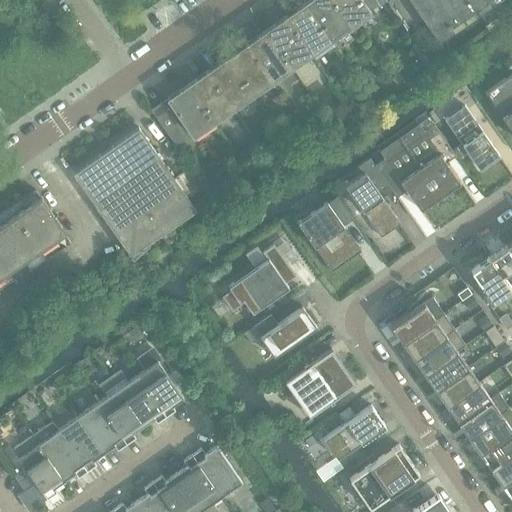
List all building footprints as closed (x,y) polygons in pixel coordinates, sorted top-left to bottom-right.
[(348,25),(331,0),(307,0),(304,3),(329,39),(348,25)] [(379,5),(375,0),(331,0),(348,25),(368,11),(369,12),(379,5)] [(496,0),(410,0),(438,41),(496,0)] [(329,39),(304,3),(285,16),(310,52),(329,39)] [(310,52),(285,16),(265,30),(290,66),(310,52)] [(290,66),(265,30),(246,43),(271,80),(290,66)] [(271,80),(246,43),(226,57),(251,94),(271,80)] [(434,67),(446,59),(440,50),(428,59),(434,67)] [(251,94),(226,57),(206,71),(232,107),(251,94)] [(232,107),(206,71),(187,84),(211,122),(224,113),(232,107)] [(511,72),(484,92),(511,131),(511,72)] [(211,122),(187,84),(167,98),(192,135),(211,122)] [(186,138),(161,102),(150,110),(175,146),(186,138)] [(445,120),(479,169),(499,155),(464,106),(445,120)] [(418,123),(398,137),(440,196),(459,182),(445,162),(455,156),(433,124),(423,131),(418,123)] [(196,210),(173,178),(138,128),(73,173),(130,255),(196,210)] [(384,159),(374,165),(392,191),(396,197),(406,190),(420,210),(440,196),(398,137),(378,151),(384,159)] [(460,144),(452,150),(458,158),(466,153),(460,144)] [(359,164),(339,178),(380,237),(400,224),(382,198),(392,191),(374,165),(369,158),(359,164)] [(0,291),(71,242),(64,232),(64,231),(40,196),(39,196),(35,190),(0,213),(0,291)] [(331,272),(361,251),(344,226),(343,225),(353,219),(336,195),(327,202),(297,222),(331,272)] [(264,255),(267,259),(228,286),(230,290),(221,296),(232,311),(245,302),(252,312),(288,287),(285,283),(295,275),(273,244),(262,252),(264,255)] [(511,253),(506,245),(488,257),(511,289),(511,288),(511,253)] [(511,289),(488,257),(470,270),(492,302),(511,289)] [(461,300),(462,300),(471,294),(467,287),(457,294),(461,300)] [(479,304),(471,294),(462,300),(470,310),(479,304)] [(402,342),(443,313),(431,296),(390,325),(402,342)] [(316,326),(302,306),(277,324),(270,314),(244,332),(251,343),(260,337),(273,356),(316,326)] [(504,312),(497,317),(504,328),(511,324),(504,312)] [(413,357),(454,329),(443,313),(402,342),(413,357)] [(493,325),(485,314),(476,320),(484,331),(493,325)] [(504,341),(493,325),(484,331),(495,347),(497,345),(504,341)] [(465,345),(454,329),(413,357),(424,373),(457,350),(465,345)] [(172,338),(167,331),(161,335),(166,342),(172,338)] [(511,351),(504,341),(497,345),(505,356),(511,351)] [(183,397),(157,360),(161,357),(153,345),(135,358),(144,370),(136,375),(165,416),(175,410),(171,405),(183,397)] [(331,348),(309,364),(306,362),(303,364),(303,368),(284,381),(309,416),(327,403),(330,404),(333,402),(333,399),(349,387),(354,384),(355,383),(354,382),(341,363),(331,348)] [(435,389),(468,366),(457,350),(424,373),(435,389)] [(511,358),(503,365),(511,378),(511,358)] [(446,405),(479,382),(468,366),(435,389),(446,405)] [(165,416),(136,375),(128,380),(120,369),(109,376),(142,425),(153,418),(156,422),(165,416)] [(142,425),(109,376),(97,384),(106,396),(97,402),(126,444),(135,437),(132,433),(142,425)] [(457,420),(490,398),(479,382),(446,405),(447,407),(457,420)] [(468,436),(501,413),(509,408),(498,392),(490,398),(457,420),(468,436)] [(126,444),(97,402),(77,416),(103,453),(114,445),(117,450),(126,444)] [(384,425),(371,405),(323,438),(337,458),(384,425)] [(511,429),(511,428),(511,412),(509,408),(501,413),(468,436),(479,452),(511,429)] [(103,453),(77,416),(58,429),(87,471),(96,465),(92,460),(103,453)] [(490,468),(511,452),(511,428),(511,429),(479,452),(490,468)] [(87,471),(58,429),(38,443),(64,479),(74,472),(78,477),(87,471)] [(64,479),(38,443),(17,457),(24,467),(15,474),(25,489),(35,482),(46,499),(56,492),(53,487),(64,479)] [(419,474),(398,444),(349,479),(369,508),(419,474)] [(241,482),(216,445),(204,453),(201,448),(192,454),(221,496),(241,482)] [(511,475),(511,452),(490,468),(500,483),(511,475)] [(221,496),(192,454),(183,460),(186,465),(175,473),(202,511),(219,511),(212,502),(221,496)] [(202,511),(175,473),(165,480),(161,475),(152,482),(173,511),(202,511)] [(511,499),(511,475),(500,483),(511,499)] [(173,511),(152,482),(143,488),(147,493),(136,500),(144,511),(173,511)] [(440,511),(430,497),(409,511),(440,511)] [(269,511),(274,509),(267,499),(264,501),(260,504),(265,511),(269,511)] [(144,511),(136,500),(125,508),(122,503),(113,509),(115,511),(144,511)]
